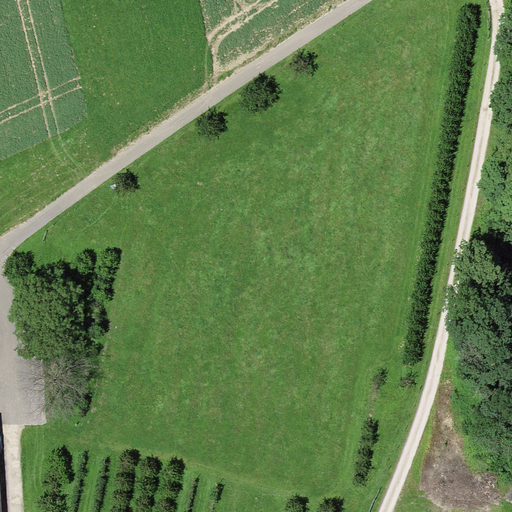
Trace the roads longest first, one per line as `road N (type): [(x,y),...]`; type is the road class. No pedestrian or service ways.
road 1 (track): [(500,0),(439,352),(383,511)]
road 2 (residential): [(0,250),(361,0)]
